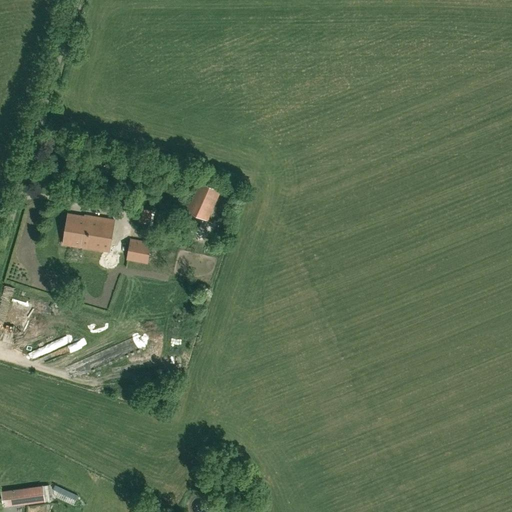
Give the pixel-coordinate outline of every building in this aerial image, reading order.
[(208,221),(222,191),(197,180),(184,210),(208,221)] [(139,211),(138,225),(154,225),(155,211),(139,211)] [(85,215),(69,213),(64,243),(110,250),(115,219),(86,214),(85,215)] [(131,240),(127,259),(147,263),(151,244),(131,240)] [(42,484),(2,490),(4,506),(45,499),(42,484)]
